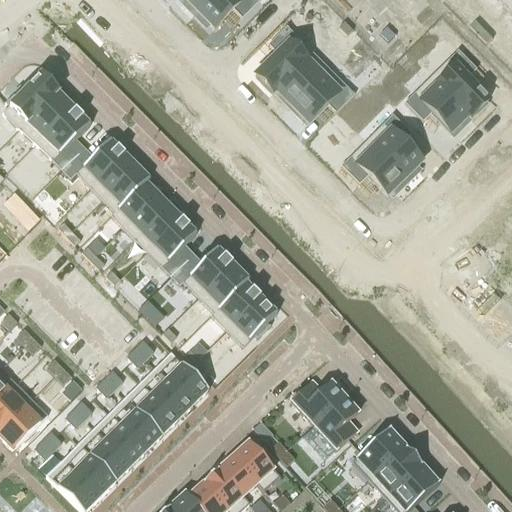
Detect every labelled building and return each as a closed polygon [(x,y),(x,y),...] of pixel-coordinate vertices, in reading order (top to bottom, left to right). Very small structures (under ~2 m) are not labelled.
[(180,0),(184,4),(181,7),(193,18),(211,0),(180,0)] [(254,0),(211,0),(193,18),(205,30),(208,27),(210,29),(211,31),(212,33),(232,13),(241,22),(254,10),(259,4),(258,3),(254,0)] [(511,0),(495,0),(506,11),(511,4),(511,0)] [(475,24),(469,30),(478,38),(484,33),(475,24)] [(343,26),(337,32),(346,40),(351,35),(343,26)] [(276,58),(254,79),(256,81),(272,98),(275,95),(274,94),(311,57),(286,32),(287,32),(286,31),(285,30),(267,49),(276,58)] [(484,33),(478,38),(486,47),(492,41),(484,33)] [(456,56),(430,81),(470,121),(484,108),(484,107),(486,105),(487,103),(466,82),(475,73),(462,60),(456,54),(455,56),(456,56)] [(311,57),(274,94),(275,95),(290,110),(327,73),(311,57)] [(327,73),(290,110),(307,127),(326,108),(327,110),(335,117),(353,99),(352,98),(344,90),(327,73)] [(8,109),(1,116),(18,134),(56,97),(57,96),(40,78),(24,94),(20,90),(5,106),(8,109)] [(404,106),(403,107),(422,125),(429,119),(430,117),(449,136),(453,132),(456,135),(470,121),(430,81),(405,106),(404,106)] [(56,97),(18,134),(26,142),(35,150),(72,113),(56,97)] [(72,113),(35,150),(60,176),(78,158),(69,149),(75,143),(88,130),(72,113)] [(390,121),(366,145),(406,185),(417,174),(414,171),(416,169),(418,167),(419,167),(420,166),(401,146),(409,138),(391,119),(390,120),(390,121)] [(78,158),(60,176),(69,185),(75,179),(80,184),(90,194),(124,160),(108,145),(92,161),(86,167),(78,158)] [(341,169),(340,170),(345,176),(358,188),(367,180),(386,199),(387,198),(391,194),(394,197),(406,185),(366,145),(341,169)] [(511,156),(508,153),(492,169),(510,186),(501,195),(511,207),(511,156)] [(124,160),(90,194),(102,206),(136,172),(124,160)] [(136,172),(102,206),(111,216),(113,217),(113,218),(144,188),(148,185),(147,184),(136,172)] [(113,217),(109,220),(110,221),(122,233),(156,200),(144,188),(113,218),(113,217)] [(156,200),(122,233),(134,245),(168,212),(156,200)] [(442,230),(420,250),(436,267),(469,238),(454,221),(461,214),(452,204),(433,221),(442,230)] [(168,212),(134,245),(146,257),(180,224),(168,212)] [(180,224),(146,257),(146,258),(169,281),(187,264),(178,254),(184,249),(194,239),(180,224)] [(62,227),(56,233),(65,241),(71,236),(62,227)] [(71,236),(65,241),(73,250),(79,244),(71,236)] [(469,238),(436,267),(451,284),(473,265),(482,275),(500,258),(491,248),(484,254),(469,238)] [(86,251),(80,257),(89,266),(95,260),(86,251)] [(187,264),(169,281),(178,290),(181,287),(197,303),(231,269),(215,253),(202,266),(196,272),(187,264)] [(95,260),(89,266),(97,274),(103,268),(95,260)] [(231,269),(197,303),(212,317),(213,318),(244,287),(245,288),(247,285),(231,269)] [(110,275),(104,281),(113,290),(118,284),(110,275)] [(212,317),(209,320),(226,336),(260,303),(245,288),(244,287),(213,318),(212,317)] [(260,303),(226,336),(241,352),(254,340),(257,343),(269,331),(266,328),(275,319),(260,303)] [(488,326),(487,327),(503,346),(504,345),(511,338),(511,318),(505,325),(498,317),(488,326)] [(7,318),(0,325),(0,326),(8,335),(16,327),(7,318)] [(166,333),(161,339),(169,347),(175,341),(166,333)] [(23,334),(15,341),(23,350),(31,342),(23,334)] [(31,342),(23,350),(32,358),(39,351),(31,342)] [(141,345),(133,353),(138,359),(147,350),(141,345)] [(147,350),(138,359),(144,364),(152,356),(147,350)] [(133,353),(125,362),(130,367),(138,359),(133,353)] [(189,355),(183,361),(191,370),(197,364),(189,355)] [(169,357),(153,373),(190,411),(207,395),(169,357)] [(138,359),(130,367),(136,373),(144,364),(138,359)] [(53,364),(45,372),(54,381),(61,373),(53,364)] [(197,364),(191,370),(200,378),(206,372),(197,364)] [(0,373),(0,372),(0,403),(15,388),(0,373)] [(61,373),(54,381),(62,389),(70,381),(61,373)] [(153,373),(138,389),(175,427),(190,411),(153,373)] [(111,375),(102,384),(108,389),(116,381),(111,375)] [(116,381),(108,389),(113,395),(122,386),(116,381)] [(102,384),(94,392),(99,397),(108,389),(102,384)] [(311,386),(289,406),(312,431),(345,401),(334,389),(333,391),(330,387),(320,396),(311,386)] [(15,388),(0,403),(0,433),(30,403),(15,388)] [(108,389),(99,397),(105,403),(113,395),(108,389)] [(138,389),(122,404),(160,442),(164,438),(175,427),(138,389)] [(345,401),(312,431),(334,456),(356,436),(347,426),(357,417),(354,414),(356,412),(345,401)] [(30,403),(0,433),(0,443),(11,455),(46,420),(30,403)] [(122,404),(107,419),(144,457),(160,442),(122,404)] [(80,406),(72,414),(77,420),(85,411),(80,406)] [(85,411),(77,420),(83,425),(91,417),(85,411)] [(72,414),(63,422),(69,428),(77,420),(72,414)] [(97,429),(91,434),(129,472),(144,457),(107,419),(97,429)] [(77,420),(69,428),(74,433),(83,425),(77,420)] [(388,433),(351,467),(367,486),(404,452),(388,435),(389,434),(388,433)] [(91,434),(76,449),(114,487),(121,479),(129,472),(91,434)] [(49,436),(41,444),(46,450),(55,442),(49,436)] [(55,442),(46,450),(52,455),(60,447),(55,442)] [(41,444),(33,453),(38,458),(46,450),(41,444)] [(277,446),(269,453),(277,462),(285,455),(277,446)] [(247,447),(231,461),(256,489),(255,490),(262,497),(279,482),(247,447)] [(76,449),(61,465),(98,502),(114,487),(76,449)] [(46,450),(38,458),(44,464),(52,455),(46,450)] [(404,452),(367,486),(383,503),(420,470),(404,452)] [(285,455),(277,462),(285,471),(293,464),(285,455)] [(231,461),(216,475),(241,503),(242,502),(255,490),(256,489),(231,461)] [(61,465),(45,480),(75,511),(88,511),(98,502),(61,465)] [(420,470),(383,503),(391,511),(412,511),(438,488),(437,487),(436,488),(420,470)] [(216,475),(201,488),(222,511),(244,511),(248,509),(242,502),(241,503),(216,475)] [(186,501),(185,502),(194,511),(222,511),(201,488),(186,501)] [(183,498),(167,511),(194,511),(185,502),(186,501),(183,498)] [(281,499),(272,507),(277,511),(282,511),(289,507),(281,499)]
